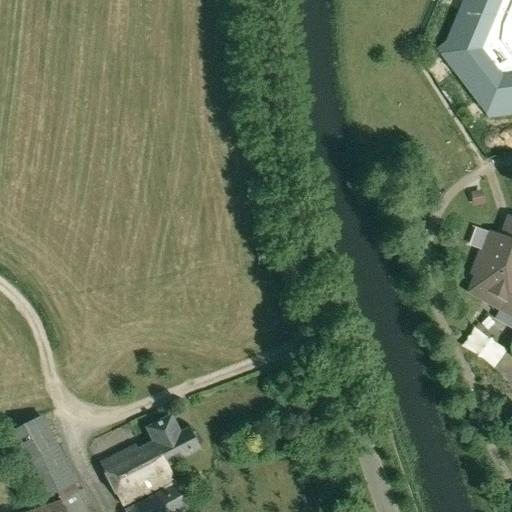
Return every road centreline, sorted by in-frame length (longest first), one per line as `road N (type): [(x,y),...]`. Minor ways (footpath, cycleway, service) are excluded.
road 1 (tertiary): [(385,511),(280,181),(263,85),(261,0)]
road 2 (track): [(0,289),(24,304),(59,396),(102,417),(326,337)]
